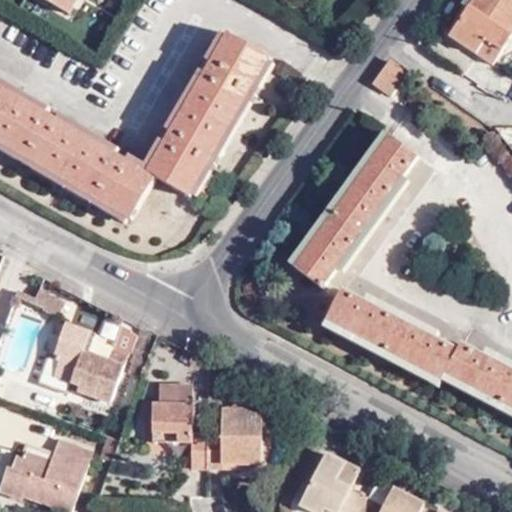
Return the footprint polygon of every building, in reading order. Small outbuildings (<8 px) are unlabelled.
[(44,0),(71,15),(79,0),(44,0)] [(490,65),(511,34),(511,0),(474,0),(449,35),(490,65)] [(0,85),(0,144),(133,221),(158,179),(192,199),(273,58),(230,33),(213,63),(206,74),(172,133),(166,144),(149,173),(128,160),(118,154),(59,120),(48,113),(0,85)] [(379,82),(397,60),(383,52),(367,72),(379,82)] [(206,74),(213,63),(208,60),(201,71),(206,74)] [(367,72),(363,78),(379,90),(402,62),(397,60),(379,82),(367,72)] [(51,109),(48,113),(59,120),(62,115),(51,109)] [(322,275),(411,147),(382,127),(295,253),(322,275)] [(161,140),(166,144),(172,133),(167,130),(161,140)] [(118,154),(128,160),(131,156),(121,150),(118,154)] [(441,333),(343,278),(326,311),(426,366),(430,359),(511,404),(511,363),(446,327),(441,333)] [(67,303),(51,295),(44,311),(59,319),(67,303)] [(91,333),(67,324),(54,358),(60,360),(54,378),(72,384),(70,389),(112,404),(130,353),(115,348),(111,361),(85,351),(91,333)] [(158,337),(140,329),(131,354),(134,355),(132,362),(147,367),(158,337)] [(207,470),(208,432),(194,432),(195,386),(160,385),(160,404),(155,403),(154,443),(193,444),(192,470),(207,470)] [(223,433),(208,432),(207,470),(223,470),(223,465),(251,465),(264,465),(265,417),(245,409),(224,409),(223,433)] [(51,511),(73,511),(95,451),(60,439),(53,460),(27,452),(25,458),(18,456),(13,469),(8,467),(0,491),(0,494),(23,502),(24,499),(53,509),(51,511)] [(361,511),(368,498),(352,490),(362,472),(328,454),(300,506),(310,511),(325,511),(327,509),(331,511),(361,511)] [(422,511),(424,508),(426,505),(394,488),(385,507),(382,511),(422,511)] [(372,511),(377,503),(368,498),(361,511),(372,511)] [(382,511),(385,507),(377,503),(372,511),(382,511)]
